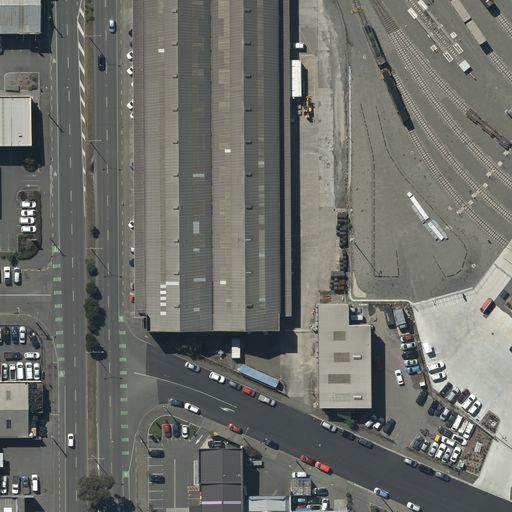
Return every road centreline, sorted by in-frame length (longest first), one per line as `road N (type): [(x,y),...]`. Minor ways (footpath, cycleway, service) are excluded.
road 1 (residential): [(476,511),(202,392),(140,373),(110,374)]
road 2 (primary): [(104,0),(110,374)]
road 3 (primary): [(71,295),(66,0)]
road 4 (primary): [(75,511),(71,295)]
road 5 (primary): [(110,374),(112,511)]
